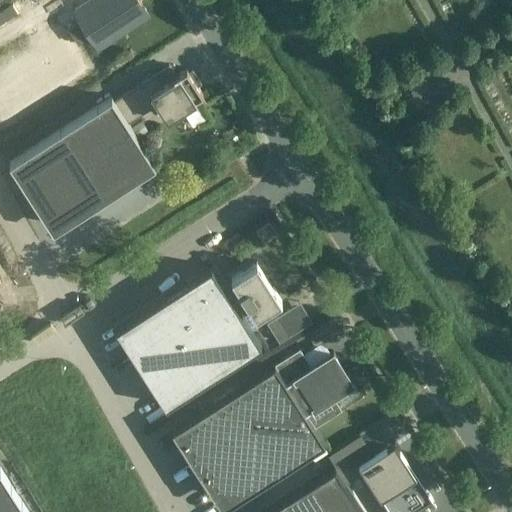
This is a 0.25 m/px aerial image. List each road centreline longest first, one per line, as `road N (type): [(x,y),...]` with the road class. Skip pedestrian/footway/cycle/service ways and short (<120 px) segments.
road 1 (unclassified): [(511,499),(301,171)]
road 2 (unclassified): [(66,321),(301,171)]
road 3 (unclassified): [(173,511),(66,321)]
road 4 (unclassified): [(301,171),(190,0)]
road 5 (unclassified): [(66,321),(0,199)]
